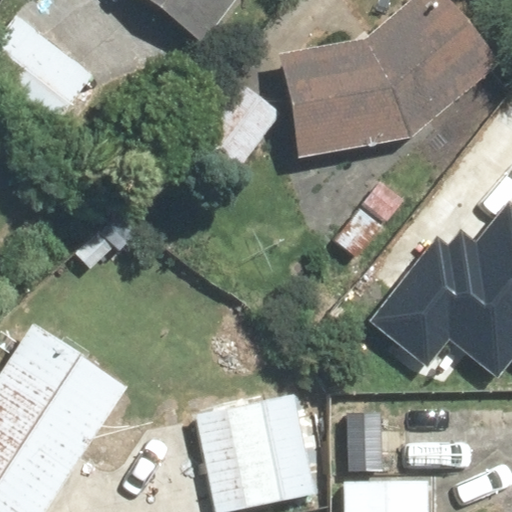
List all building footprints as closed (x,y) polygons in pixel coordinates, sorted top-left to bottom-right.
[(136,0),(199,47),(235,0),(136,0)] [(441,0),(410,0),(363,41),(275,56),(294,161),(409,141),(498,65),(441,0)] [(88,76),(12,12),(0,26),(0,103),(39,136),(88,76)] [(279,113),(239,82),(181,158),(221,188),(279,113)] [(428,231),(367,308),(423,352),(442,328),(499,372),(511,355),(511,207),(501,199),(474,233),(457,220),(441,241),(428,231)] [(30,326),(0,371),(0,511),(43,511),(125,389),(30,326)] [(291,391),(191,411),(210,511),(310,491),(291,391)] [(421,511),(421,481),(341,482),(341,511),(421,511)]
